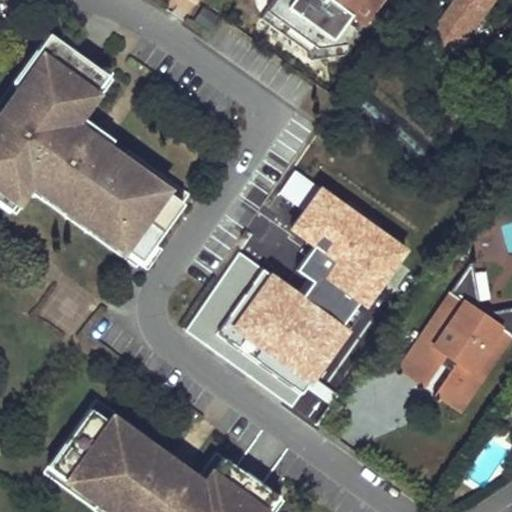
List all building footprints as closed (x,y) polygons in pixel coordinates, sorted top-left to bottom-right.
[(270,0),(258,18),(302,49),(344,41),(373,0),(270,0)] [(442,0),(438,7),(445,12),(426,37),(447,52),(478,10),(481,13),(490,0),(442,0)] [(99,70),(47,32),(29,58),(36,62),(14,92),(5,104),(18,114),(10,126),(0,118),(0,191),(14,201),(28,180),(31,176),(47,188),(47,193),(115,242),(120,235),(145,253),(181,202),(120,159),(123,154),(107,142),(104,146),(86,134),(79,135),(72,130),(70,123),(94,89),(89,85),(99,70)] [(447,52),(426,37),(413,56),(435,70),(447,52)] [(36,62),(29,58),(13,79),(14,92),(36,62)] [(105,74),(99,70),(89,85),(94,89),(105,74)] [(462,85),(451,77),(432,105),(443,112),(462,85)] [(476,94),(462,85),(443,112),(444,113),(464,127),(470,130),(487,103),(475,95),(476,94)] [(18,114),(5,104),(0,111),(0,118),(10,126),(18,114)] [(464,127),(444,113),(438,122),(458,136),(464,127)] [(86,134),(70,123),(72,130),(79,135),(86,134)] [(47,188),(31,176),(28,180),(47,193),(47,188)] [(14,201),(0,191),(0,203),(8,209),(14,201)] [(139,260),(145,253),(120,235),(115,242),(139,260)] [(65,275),(84,266),(77,249),(57,258),(65,275)] [(105,254),(84,265),(91,277),(81,283),(88,295),(118,278),(105,254)] [(460,412),(511,336),(511,334),(448,291),(396,367),(423,386),(446,353),(457,361),(434,394),(460,412)] [(259,511),(273,493),(221,457),(199,487),(196,493),(183,484),(182,474),(166,463),(169,459),(141,439),(140,438),(136,444),(124,436),(126,434),(88,407),(51,459),(75,476),(71,483),(96,501),(99,497),(113,507),(110,511),(111,511),(259,511)] [(140,438),(129,430),(126,434),(124,436),(136,444),(140,438)] [(75,476),(51,459),(47,466),(71,483),(75,476)] [(199,487),(182,474),(183,484),(196,493),(199,487)] [(113,507),(99,497),(96,501),(110,511),(113,507)]
